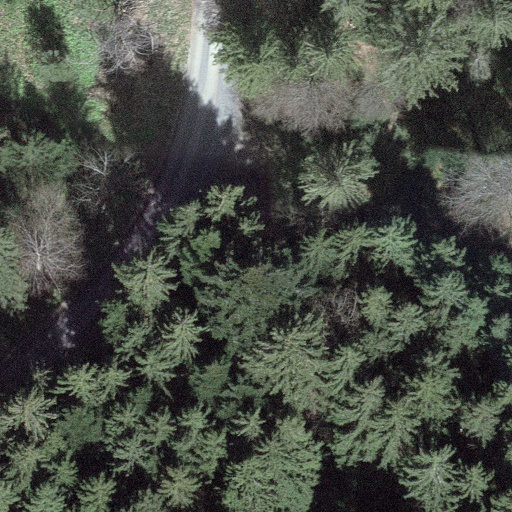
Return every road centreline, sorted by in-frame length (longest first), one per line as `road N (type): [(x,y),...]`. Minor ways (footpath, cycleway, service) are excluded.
road 1 (track): [(212,0),(188,170),(126,277),(0,393)]
road 2 (track): [(188,170),(289,255),(332,358),(316,511)]
